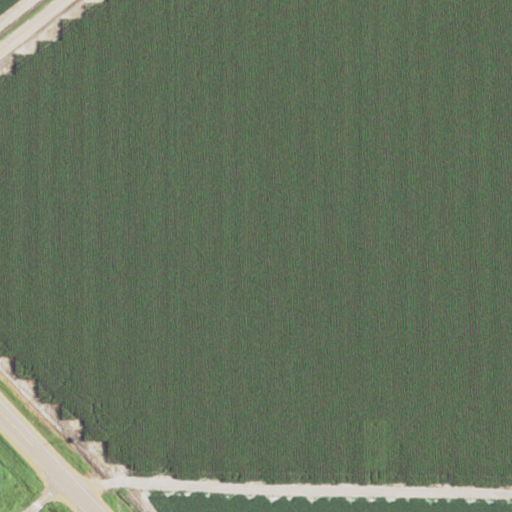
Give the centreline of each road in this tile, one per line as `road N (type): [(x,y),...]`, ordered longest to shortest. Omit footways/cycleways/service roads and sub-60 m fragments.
road 1 (track): [(16,511),(69,486),(511,484)]
road 2 (trunk): [(0,415),(92,511)]
